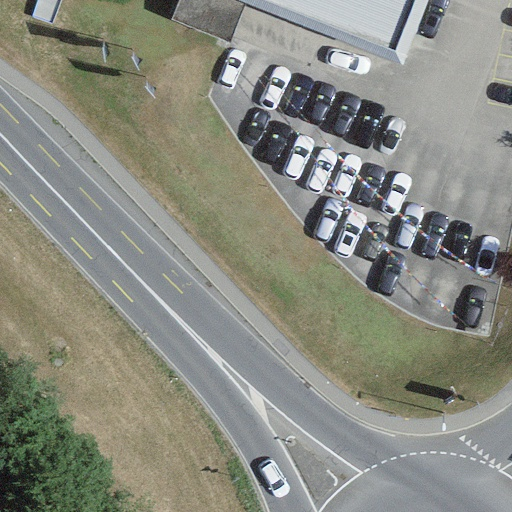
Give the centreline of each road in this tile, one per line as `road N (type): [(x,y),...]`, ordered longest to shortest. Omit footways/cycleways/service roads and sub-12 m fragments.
road 1 (primary): [(367,508),(0,129)]
road 2 (primary): [(502,511),(477,495),(420,486),(367,508)]
